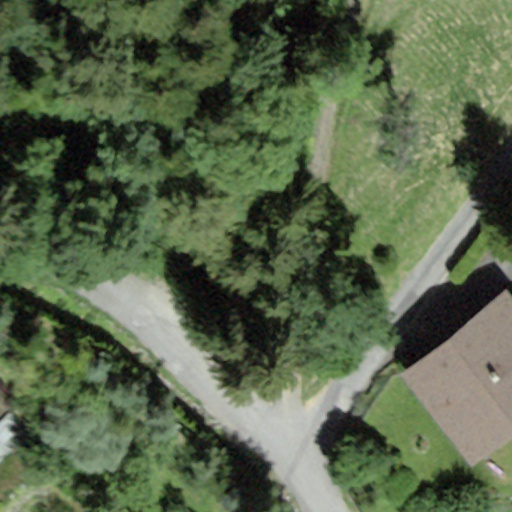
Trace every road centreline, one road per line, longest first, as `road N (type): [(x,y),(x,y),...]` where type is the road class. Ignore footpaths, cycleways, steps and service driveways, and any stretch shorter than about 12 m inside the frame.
road 1 (residential): [(296,474),(166,319),(0,246)]
road 2 (unclassified): [(296,474),(511,163)]
